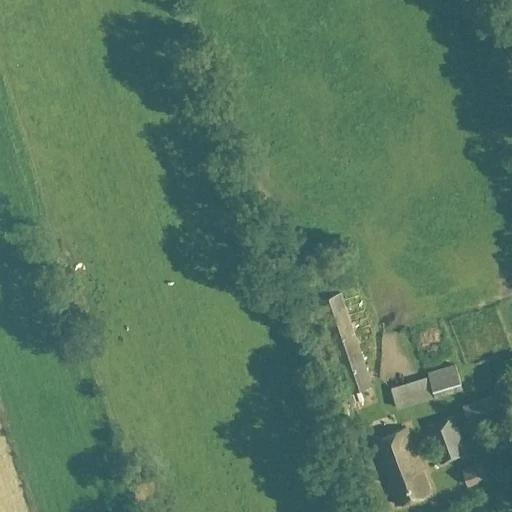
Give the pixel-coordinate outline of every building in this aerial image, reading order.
[(344,292),(313,301),(337,386),(334,387),(336,394),(370,384),(344,292)] [(427,374),(429,378),(392,389),(397,409),(461,391),(454,366),(427,374)] [(511,389),(463,406),(472,433),(511,418),(511,411),(511,410),(511,389)] [(349,417),(342,397),(327,403),(334,423),(349,417)] [(452,418),(426,427),(439,465),(465,455),(452,418)] [(495,456),(499,455),(511,450),(511,429),(493,436),(497,448),(493,449),(495,456)] [(428,495),(421,474),(406,430),(373,441),(395,506),(428,495)] [(482,463),(461,470),(467,488),(488,480),(482,463)]
